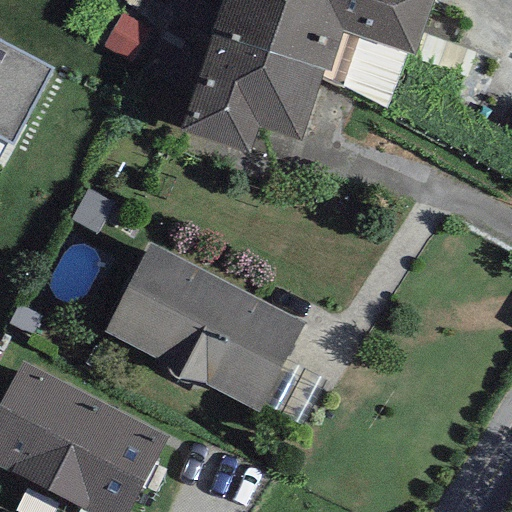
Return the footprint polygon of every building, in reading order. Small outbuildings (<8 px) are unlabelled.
[(225,0),(212,41),(321,77),(330,79),(343,38),(414,60),(433,0),(225,0)] [(160,35),(121,15),(104,47),(143,68),(160,35)] [(299,145),(321,77),(212,41),(181,135),(250,158),(259,132),(299,145)] [(55,73),(0,44),(0,141),(15,149),(55,73)] [(306,327),(151,247),(105,337),(260,417),(306,327)] [(128,511),(165,441),(22,366),(0,407),(0,470),(80,511),(128,511)]
